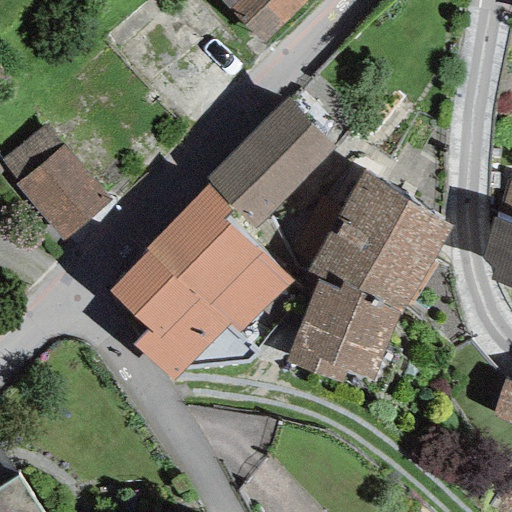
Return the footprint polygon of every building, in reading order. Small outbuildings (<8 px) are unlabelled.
[(221,0),(265,44),(304,0),(221,0)] [(288,97),(204,178),(208,182),(254,229),(269,216),(338,148),(288,97)] [(0,163),(17,183),(62,145),(44,124),(0,161),(0,163)] [(61,243),(110,201),(62,145),(17,183),(14,185),(61,243)] [(362,171),(307,272),(316,276),(398,314),(453,228),(362,171)] [(511,174),(509,174),(495,220),(492,218),(480,258),(492,269),(489,281),(511,288),(511,174)] [(254,229),(208,182),(143,248),(147,252),(107,291),(147,330),(132,345),(172,381),(185,369),(249,361),(307,283),(301,273),(269,216),(254,229)] [(372,381),(398,314),(316,276),(283,363),(341,385),(346,371),(372,381)] [(511,383),(503,380),(489,416),(511,427),(511,383)] [(0,451),(0,488),(16,478),(0,451)] [(0,511),(43,511),(21,475),(16,478),(0,488),(0,511)] [(511,511),(511,479),(493,508),(499,511),(511,511)]
